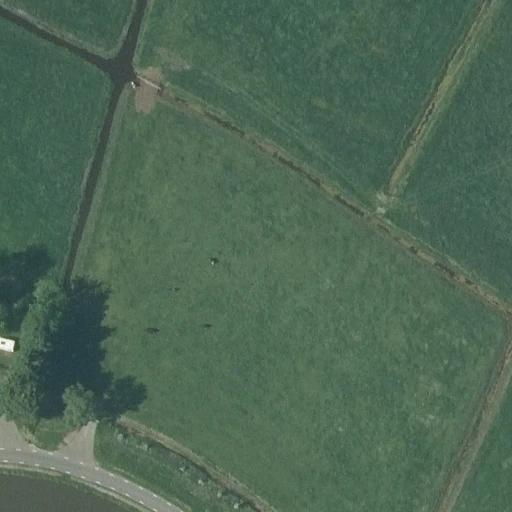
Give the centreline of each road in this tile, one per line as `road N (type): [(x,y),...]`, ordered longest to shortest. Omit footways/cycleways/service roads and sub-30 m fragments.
road 1 (track): [(155,68),(91,428),(72,476)]
road 2 (unclassified): [(0,462),(37,463),(163,511)]
